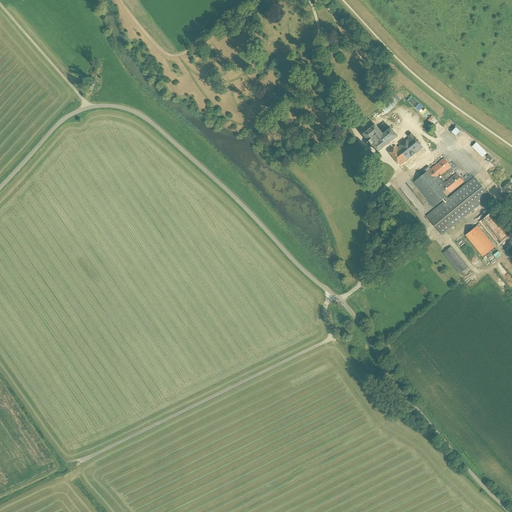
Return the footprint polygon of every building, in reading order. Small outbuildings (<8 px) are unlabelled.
[(364,134),(377,152),(397,136),(391,128),(383,134),(375,125),(364,134)] [(389,152),(400,165),(423,146),(414,134),(413,135),(411,132),(407,135),(409,138),(397,148),(396,146),(389,152)] [(487,169),(492,165),(481,153),(476,158),(487,169)] [(426,216),(442,235),(490,196),(474,177),(448,198),(446,196),(463,182),(456,173),(444,183),(439,177),(451,167),(444,158),(431,169),(428,166),(421,173),(423,175),(414,182),(433,207),(442,200),(444,202),(426,216)] [(482,222),(499,244),(511,234),(499,220),(502,217),(502,216),(497,210),(482,222)] [(465,235),(482,257),(495,247),(478,226),(465,235)] [(443,253),(459,274),(468,267),(451,246),(443,253)] [(416,266),(424,260),(419,253),(411,259),(416,266)] [(416,267),(418,269),(426,263),(424,261),(416,267)] [(425,275),(428,278),(437,272),(434,268),(425,275)]
